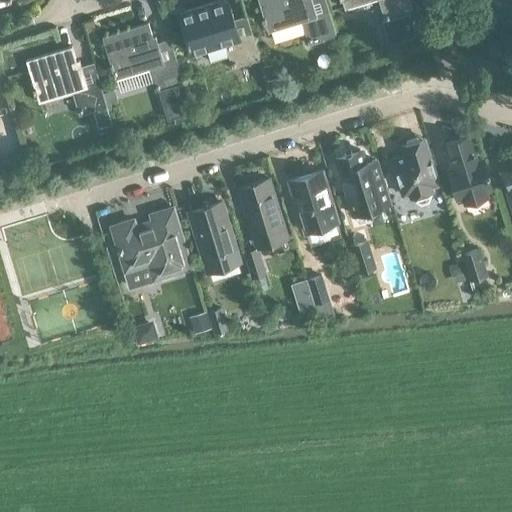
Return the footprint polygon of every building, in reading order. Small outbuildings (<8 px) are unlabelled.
[(189,45),(191,50),(192,54),(208,50),(211,60),(229,55),(233,67),(261,58),(252,32),(240,35),(233,12),(230,13),(225,0),(219,0),(179,12),(188,39),(186,40),(187,45),(189,45)] [(309,43),(337,35),(329,8),(316,12),(312,0),(259,0),(264,16),(262,16),(264,22),(266,21),(269,31),(302,20),(309,43)] [(379,0),(385,20),(413,11),(409,0),(342,0),(345,7),(368,0),(379,0)] [(193,111),(184,82),(176,55),(163,59),(156,36),(153,37),(149,22),(103,36),(111,63),(109,63),(111,69),(113,68),(116,78),(149,68),(156,91),(159,90),(168,119),(193,111)] [(80,114),(93,110),(99,127),(113,123),(99,79),(87,83),(79,60),(77,61),(72,46),(26,60),(34,86),(32,87),(34,93),(36,92),(39,102),(72,91),(80,114)] [(492,189),(483,158),(478,160),(470,135),(446,142),(454,167),(449,169),(458,199),(463,197),(465,202),(488,195),(487,190),(492,189)] [(434,189),(432,185),(439,183),(426,142),(404,149),(406,154),(392,158),(403,194),(410,192),(411,196),(414,195),(415,198),(422,202),(429,200),(431,194),(430,190),(434,189)] [(336,156),(354,214),(389,203),(376,159),(365,162),(361,149),(336,156)] [(289,179),(305,231),(339,220),(323,169),(289,179)] [(239,186),(253,232),(257,246),(288,237),(283,223),(269,177),(239,186)] [(189,210),(191,216),(203,256),(235,246),(221,200),(189,210)] [(158,277),(191,267),(192,267),(173,206),(151,213),(153,220),(136,225),(134,218),(112,225),(126,270),(153,261),(158,277)] [(367,239),(352,244),(360,270),(375,266),(367,239)] [(253,276),(265,273),(257,247),(246,251),(253,276)] [(479,248),(463,253),(471,278),(487,273),(479,248)] [(315,301),(329,297),(322,274),(308,278),(315,301)] [(208,311),(213,326),(214,331),(227,326),(220,307),(208,311)] [(189,316),(194,332),(213,326),(207,310),(189,316)] [(135,322),(137,337),(157,335),(156,320),(135,322)]
